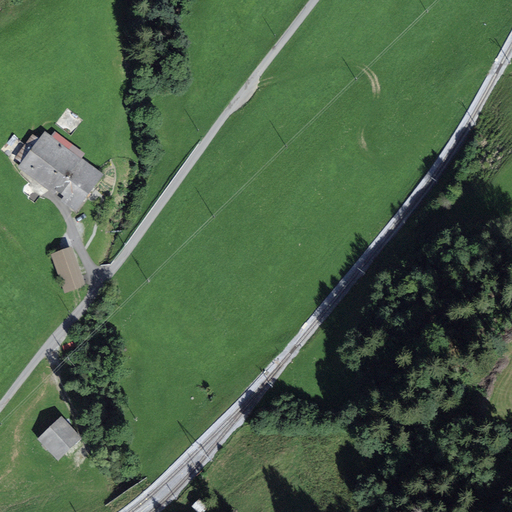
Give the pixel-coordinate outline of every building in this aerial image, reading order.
[(103,175),(81,158),(85,153),(54,131),(51,136),(44,131),(39,138),(32,134),(14,158),(20,163),(17,168),(54,195),(56,191),(63,197),(60,201),(75,212),(103,175)] [(30,192),(32,189),(30,186),(27,185),(24,186),(23,189),(24,192),(27,194),(30,192)] [(36,199),(38,196),(36,193),(33,192),(31,193),(29,196),(31,199),(33,200),(36,199)] [(65,294),(86,286),(71,247),(50,255),(65,294)] [(82,438),(61,416),(37,439),(58,462),(82,438)] [(192,507),(196,511),(201,511),(208,506),(200,498),(192,507)]
